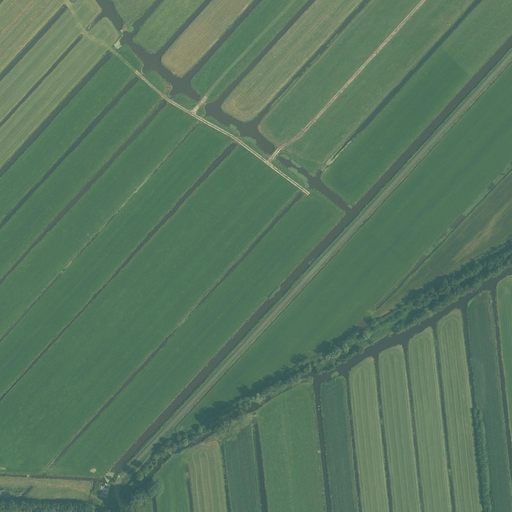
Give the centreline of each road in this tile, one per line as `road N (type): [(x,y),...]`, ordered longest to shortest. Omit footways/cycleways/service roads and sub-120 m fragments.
road 1 (track): [(107,48),(169,100),(317,199)]
road 2 (track): [(424,0),(295,141),(266,162)]
road 3 (track): [(191,113),(305,0)]
